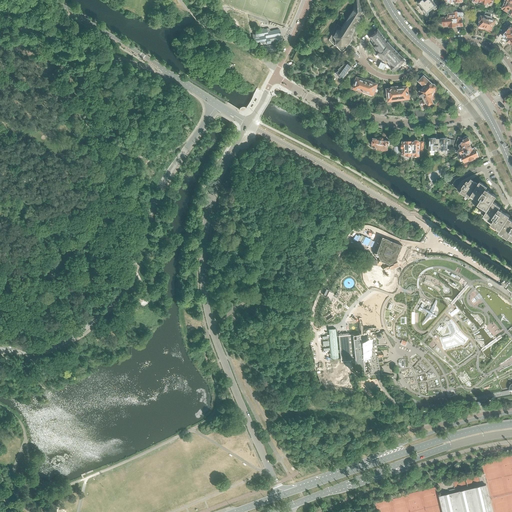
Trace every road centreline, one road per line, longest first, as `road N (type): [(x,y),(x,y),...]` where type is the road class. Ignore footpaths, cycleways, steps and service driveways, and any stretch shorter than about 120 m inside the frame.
road 1 (residential): [(281,495),(204,292),(213,190),(248,124)]
road 2 (residential): [(0,347),(60,344),(118,295),(160,186),(217,104)]
road 3 (residential): [(274,76),(371,120),(436,121),(484,108)]
road 4 (unclassified): [(417,221),(248,124)]
road 5 (residential): [(0,18),(178,78)]
road 6 (primary): [(511,412),(413,438),(365,465)]
road 7 (primary): [(511,423),(365,465)]
road 8 (residential): [(178,78),(53,0)]
road 9 (primary): [(372,474),(511,432)]
road 10 (primary): [(372,474),(511,441)]
